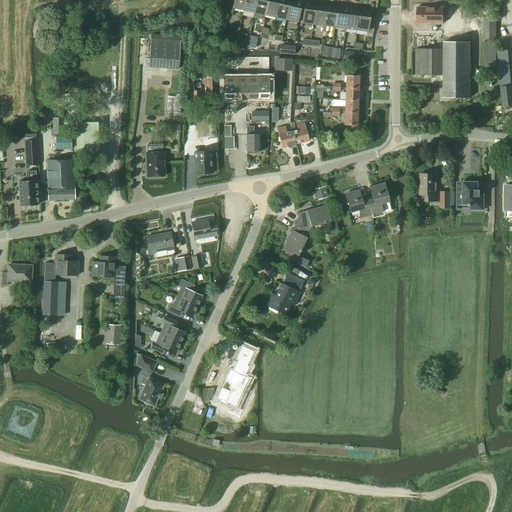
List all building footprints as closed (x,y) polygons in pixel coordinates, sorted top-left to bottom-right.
[(233,0),(232,8),(243,10),(245,1),(245,0),(233,0)] [(243,10),(254,13),(256,0),(245,0),(245,1),(243,10)] [(252,18),(263,21),(264,15),(267,0),(256,0),(254,13),(252,18)] [(267,0),(264,15),(275,17),(278,0),(267,0)] [(278,0),(275,17),(286,20),(290,1),(284,0),(278,0)] [(295,0),(295,3),(290,1),(286,20),(296,22),(301,1),(295,0)] [(301,23),(312,24),(315,6),(309,5),(309,2),(304,2),(301,23)] [(323,26),(326,4),(322,4),(321,7),(315,6),(312,24),(323,26)] [(334,27),(336,9),(330,8),(330,5),(326,4),(323,26),(334,27)] [(496,6),(483,6),(483,16),(496,16),(496,6)] [(345,28),(348,7),(344,7),(344,10),(336,9),(334,27),(345,28)] [(356,30),(358,11),(350,10),(350,7),(348,7),(345,28),(356,30)] [(358,11),(356,30),(372,32),(374,17),(369,16),(370,10),(364,10),(362,12),(358,11)] [(444,10),(413,10),(415,23),(444,23),(444,10)] [(482,40),(496,39),(496,17),(482,17),(482,40)] [(469,34),(469,22),(452,22),(451,33),(469,34)] [(255,48),(257,37),(249,35),(246,47),(255,48)] [(244,48),(246,39),(246,38),(238,36),(238,37),(236,46),(244,48)] [(151,38),(148,67),(178,70),(181,41),(151,38)] [(443,97),(470,97),(470,42),(443,42),(443,49),(415,49),(415,75),(443,75),(443,97)] [(483,64),(496,64),(496,42),(483,42),(483,64)] [(295,46),(280,44),(279,52),(293,54),(295,46)] [(328,57),(330,57),(332,49),(332,48),(323,47),(321,56),(328,57)] [(330,57),(339,58),(340,49),(332,48),(332,49),(330,57)] [(344,52),(343,59),(352,60),(352,59),(353,53),(344,52)] [(276,59),(276,68),(290,69),(290,60),(276,59)] [(222,71),(222,90),(233,90),(233,71),(222,71)] [(233,71),(233,90),(245,90),(245,71),(233,71)] [(245,71),(245,90),(257,90),(257,71),(245,71)] [(257,71),(257,90),(269,90),(268,71),(257,71)] [(345,88),(358,88),(358,76),(346,75),(345,88)] [(216,77),(206,77),(207,100),(217,100),(216,77)] [(64,86),(67,86),(68,81),(53,80),(52,94),(57,95),(57,91),(63,91),(64,86)] [(511,84),(511,85),(500,86),(502,107),(511,105),(511,84)] [(358,88),(345,88),(345,100),(357,100),(358,88)] [(193,101),(201,101),(200,90),(192,91),(193,101)] [(344,112),(357,113),(357,100),(345,100),(344,112)] [(356,125),(357,113),(344,112),(344,125),(356,125)] [(305,117),(294,120),(295,121),(295,124),(304,122),(313,119),(314,119),(313,113),(305,115),(305,117)] [(53,117),(52,134),(63,134),(64,117),(53,117)] [(97,122),(75,123),(76,157),(98,156),(97,122)] [(292,131),(295,144),(308,141),(304,122),(295,124),(297,130),(292,131)] [(224,149),(233,149),(233,136),(230,136),(230,126),(224,126),(224,149)] [(293,144),(295,144),(292,131),(286,133),(285,126),(277,128),(281,147),(287,146),(287,147),(289,148),(293,147),(294,145),(293,144)] [(258,152),(259,152),(259,135),(253,135),(253,127),(246,127),(246,137),(245,137),(246,152),(251,152),(251,154),(258,154),(258,152)] [(25,141),(26,165),(38,165),(36,141),(25,141)] [(147,177),(164,176),(163,152),(146,153),(147,177)] [(194,174),(212,173),(211,152),(193,153),(194,174)] [(72,160),(60,160),(47,160),(48,200),(53,200),(53,202),(69,201),(69,200),(74,199),(72,160)] [(19,206),(38,205),(35,171),(26,171),(26,180),(18,181),(19,206)] [(425,195),(425,201),(438,201),(438,182),(430,182),(430,174),(420,174),(419,195),(425,195)] [(483,190),(478,190),(478,182),(471,182),(471,180),(463,179),(463,192),(457,192),(457,200),(463,200),(463,204),(469,204),(469,206),(471,206),(470,210),(483,210),(484,189),(483,189),(483,190)] [(368,202),(372,214),(383,211),(383,213),(390,211),(390,209),(388,202),(389,201),(383,183),(370,187),(374,201),(368,202)] [(325,187),(315,189),(318,199),(328,196),(325,187)] [(360,218),(372,214),(368,202),(363,204),(358,190),(345,194),(350,212),(358,210),(360,218)] [(449,208),(449,192),(441,192),(441,208),(449,208)] [(309,229),(310,229),(310,227),(330,221),(326,206),(309,211),(308,210),(300,212),(296,222),(309,229)] [(194,239),(217,235),(215,222),(208,223),(207,220),(191,223),(194,239)] [(309,229),(296,222),(291,230),(293,231),(284,249),(297,256),(306,238),(310,229),(309,229)] [(170,232),(145,237),(148,252),(149,255),(157,254),(156,252),(166,250),(166,251),(173,250),(173,247),(170,232)] [(45,263),(44,280),(44,281),(54,281),(54,274),(77,275),(78,261),(68,261),(68,255),(55,254),(55,263),(45,263)] [(124,284),(125,266),(115,266),(115,257),(102,256),(102,262),(92,262),(91,276),(114,277),(113,284),(124,284)] [(175,259),(177,271),(190,269),(188,256),(175,259)] [(194,269),(202,268),(199,256),(191,257),(194,269)] [(299,256),(296,263),(305,268),(308,261),(299,256)] [(30,282),(31,266),(8,265),(7,273),(1,273),(1,285),(7,286),(7,281),(30,282)] [(299,289),(303,281),(287,273),(282,281),(299,289)] [(181,287),(177,297),(197,306),(202,296),(191,291),(193,286),(182,280),(179,286),(181,287)] [(294,305),(300,293),(281,284),(275,296),(272,294),(266,305),(284,314),(289,303),(294,305)] [(197,306),(177,297),(172,307),(170,306),(167,311),(179,317),(182,311),(192,316),(197,306)] [(181,342),(185,333),(174,328),(177,322),(165,316),(162,322),(164,323),(160,333),(181,342)] [(121,325),(107,324),(106,344),(120,345),(121,325)] [(176,353),(181,342),(160,333),(155,343),(153,342),(150,348),(162,353),(165,348),(176,353)] [(238,364),(224,393),(240,400),(248,385),(245,383),(253,365),(249,363),(255,351),(243,345),(239,355),(244,357),(241,365),(238,364)] [(137,353),(136,365),(151,372),(156,362),(137,353)] [(146,385),(139,399),(154,406),(158,398),(160,393),(164,385),(148,378),(143,376),(141,382),(146,385)]
